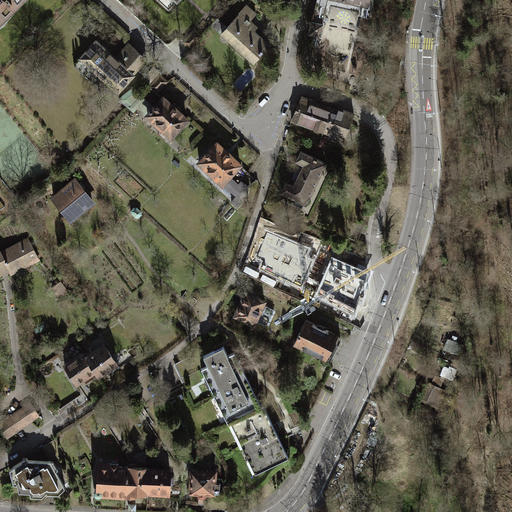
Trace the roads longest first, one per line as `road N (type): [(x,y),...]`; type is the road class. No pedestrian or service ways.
road 1 (secondary): [(396,285),(424,178),(426,0)]
road 2 (residential): [(396,285),(373,255),(389,169),(385,132),(363,109),(286,80)]
road 3 (residential): [(105,0),(237,120),(262,128),(286,80)]
road 4 (secondary): [(287,511),(310,479),(396,285)]
road 5 (residential): [(0,460),(163,361)]
